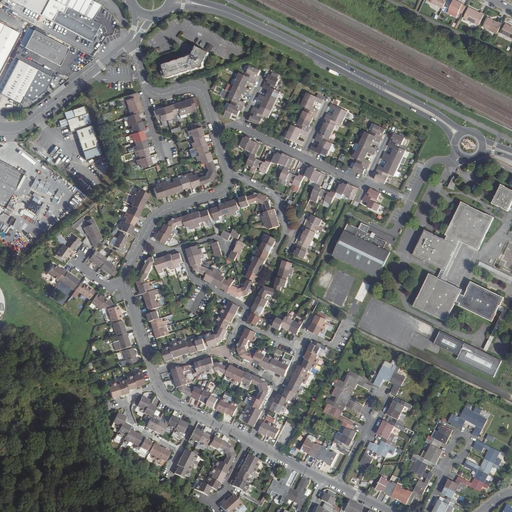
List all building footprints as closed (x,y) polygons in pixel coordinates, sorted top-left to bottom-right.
[(11,0),(46,19),(55,2),(51,0),(11,0)] [(56,0),(55,2),(83,16),(92,21),(101,6),(90,0),(56,0)] [(427,0),(428,1),(432,3),(443,8),(446,0),(427,0)] [(455,0),(453,0),(449,9),(458,13),(459,12),(462,13),(466,6),(463,5),(463,4),(455,0)] [(46,19),(91,42),(100,25),(92,21),(83,16),(55,2),(46,19)] [(469,7),(464,18),(479,25),(484,14),(481,12),(480,13),(469,7)] [(488,17),(483,27),(497,34),(502,24),(498,22),(488,17)] [(0,72),(20,34),(0,23),(0,72)] [(511,26),(506,23),(501,33),(511,38),(511,26)] [(68,49),(33,31),(24,47),(60,66),(68,49)] [(171,62),(170,62),(160,65),(162,72),(165,71),(167,78),(199,68),(199,69),(200,69),(201,69),(202,68),(203,68),(203,67),(204,66),(204,65),(203,65),(209,53),(197,47),(192,56),(184,58),(184,57),(178,59),(178,60),(171,62)] [(0,93),(0,94),(20,104),(23,98),(31,102),(45,91),(52,78),(51,78),(54,74),(16,53),(0,83),(0,93)] [(246,72),(244,75),(256,81),(258,77),(256,76),(257,75),(259,75),(261,71),(250,66),(247,72),(246,72)] [(244,75),(240,73),(237,79),(245,84),(246,82),(248,83),(249,81),(254,84),(256,81),(244,75)] [(266,81),(264,85),(276,90),(278,87),(277,86),(280,80),(269,75),(267,80),(269,81),(268,82),(266,81)] [(237,79),(234,86),(250,94),(252,90),(246,88),(246,86),(244,85),(245,84),(237,79)] [(269,93),(269,95),(278,99),(281,92),(276,90),(264,85),(263,88),(268,91),(267,92),(269,93)] [(243,94),(248,97),(250,94),(234,86),(231,92),(239,96),(240,95),(242,96),(243,94)] [(238,98),(239,96),(231,92),(226,90),(223,97),(227,99),(232,101),(244,107),(245,103),(240,101),(240,99),(238,98)] [(125,100),(127,106),(139,102),(137,93),(127,96),(128,99),(125,100)] [(317,97),(307,93),(304,99),(312,103),(313,101),(315,102),(316,101),(322,104),(323,100),(317,97)] [(265,97),(260,94),(259,97),(275,105),(278,99),(269,95),(268,96),(266,96),(265,97)] [(263,105),(262,107),(272,112),(275,105),(259,97),(257,101),(262,103),(262,105),(263,105)] [(301,105),(301,106),(306,108),(317,113),(319,110),(313,107),(314,106),(311,105),(312,103),(304,99),(304,100),(301,98),(298,104),(301,105)] [(192,99),(182,102),(186,114),(192,112),(191,109),(195,108),(195,107),(192,99)] [(242,110),(244,107),(232,101),(228,111),(226,110),(224,116),(230,119),(233,113),(238,116),(240,111),(238,110),(239,108),(242,110)] [(138,113),(143,112),(139,102),(127,106),(129,112),(132,111),(133,115),(138,113)] [(186,114),(182,102),(172,105),(175,114),(179,113),(180,116),(186,114)] [(336,112),(338,113),(337,114),(345,118),(348,112),(332,104),(330,108),(336,110),(336,112)] [(172,115),(175,114),(172,105),(163,108),(166,120),(173,118),(172,115)] [(69,127),(70,132),(75,131),(91,125),(88,114),(86,114),(84,107),(64,113),(66,119),(68,125),(70,124),(70,127),(69,127)] [(254,107),(252,111),(264,116),(269,118),(272,112),(262,107),(262,109),(260,108),(259,110),(254,107)] [(160,119),(161,122),(166,120),(163,108),(153,111),(156,120),(160,119)] [(316,117),(317,113),(306,108),(301,117),(311,122),(313,118),(311,117),(312,115),(316,117)] [(251,117),(249,121),(260,126),(264,116),(252,111),(251,114),(254,115),(253,117),(251,117)] [(128,126),(131,125),(141,122),(140,118),(138,113),(133,115),(128,117),(130,120),(127,121),(128,126)] [(328,114),(326,117),(338,123),(342,125),(345,118),(337,114),(336,116),(334,115),(333,117),(328,114)] [(310,126),(311,122),(301,117),(297,127),(308,133),(310,129),(307,127),(308,125),(310,126)] [(333,132),(338,123),(326,117),(324,121),(328,122),(327,124),(325,123),(323,127),(333,132)] [(143,131),(144,130),(141,122),(131,125),(132,129),(129,130),(131,135),(143,131)] [(101,155),(91,125),(75,131),(85,160),(101,155)] [(297,127),(292,125),(289,132),(297,136),(298,134),(300,135),(301,133),(307,136),(308,133),(297,127)] [(373,131),(372,130),(370,134),(382,139),(383,136),(384,134),(386,129),(376,125),(373,131)] [(189,137),(192,136),(193,139),(202,136),(204,135),(201,127),(196,129),(187,131),(189,137)] [(319,133),(317,136),(329,142),(333,132),(323,127),(321,132),(323,133),(322,135),(319,133)] [(133,139),(134,142),(145,139),(143,131),(131,135),(129,135),(131,140),(133,139)] [(297,136),(289,132),(286,138),(302,146),(304,142),(298,139),(298,138),(296,137),(297,136)] [(365,132),(362,138),(371,142),(372,140),(373,141),(374,140),(380,142),(382,139),(370,134),(365,132)] [(244,137),(245,135),(242,134),(236,146),(240,147),(240,146),(247,149),(251,140),(252,138),(247,136),(246,138),(244,137)] [(392,140),(390,143),(402,148),(403,145),(402,144),(405,138),(395,134),(392,138),(395,139),(394,141),(392,140)] [(191,143),(193,148),(206,144),(205,140),(204,140),(202,136),(193,139),(194,142),(191,143)] [(320,144),(323,145),(322,147),(330,151),(333,144),(329,142),(317,136),(315,140),(321,143),(320,144)] [(372,145),(370,144),(371,142),(362,138),(359,144),(376,152),(377,149),(371,146),(372,145)] [(134,151),(148,147),(145,139),(134,142),(135,146),(133,147),(134,151)] [(252,153),(252,154),(255,156),(261,144),(257,143),(256,145),(254,144),(255,142),(251,140),(247,149),(246,150),(252,153)] [(406,151),(402,148),(390,143),(388,147),(394,149),(393,150),(396,152),(395,153),(403,157),(406,151)] [(194,153),(197,152),(198,156),(208,152),(206,148),(207,147),(206,144),(193,148),(194,153)] [(359,144),(356,151),(365,155),(366,153),(368,154),(368,153),(374,156),(376,152),(359,144)] [(318,149),(312,146),(311,150),(327,157),(330,151),(322,147),(321,149),(319,148),(318,149)] [(139,156),(140,159),(149,156),(148,151),(149,151),(148,147),(134,151),(136,157),(139,156)] [(277,152),(273,150),(268,162),(271,163),(272,162),(278,165),(279,164),(283,155),(278,153),(277,155),(276,154),(277,152)] [(356,151),(353,158),(358,160),(370,165),(371,162),(366,159),(366,158),(364,157),(365,155),(356,151)] [(209,152),(208,152),(198,156),(195,156),(197,162),(200,161),(201,164),(205,163),(212,161),(209,152)] [(288,155),(284,153),(283,155),(279,164),(285,167),(285,168),(288,169),(294,158),(290,156),(289,158),(287,157),(288,155)] [(400,164),(403,157),(395,153),(394,155),(392,154),(391,155),(386,153),(384,156),(400,164)] [(255,156),(252,154),(247,164),(253,167),(251,171),(255,173),(258,167),(261,161),(256,158),(256,156),(255,156)] [(141,168),(152,165),(149,156),(140,159),(136,160),(137,166),(140,165),(141,168)] [(390,164),(389,166),(397,170),(400,164),(384,156),(382,159),(388,162),(388,163),(390,164)] [(353,169),(364,174),(366,170),(364,169),(365,167),(368,169),(370,165),(358,160),(353,169)] [(207,169),(208,169),(206,173),(214,177),(216,174),(215,171),(216,171),(217,170),(216,169),(216,168),(215,168),(212,161),(205,163),(207,169)] [(267,161),(266,163),(261,161),(258,167),(261,169),(260,171),(267,174),(271,163),(268,162),(267,161)] [(23,176),(23,175),(0,162),(0,206),(5,209),(16,188),(23,176)] [(306,164),(301,175),(305,177),(305,176),(311,179),(316,170),(316,168),(312,166),(311,168),(308,167),(310,165),(306,164)] [(394,177),(397,170),(389,166),(388,168),(386,167),(385,169),(380,166),(378,169),(390,175),(394,177)] [(288,169),(285,168),(278,182),(285,185),(287,180),(291,181),(294,175),(288,172),(289,170),(288,169)] [(379,176),(377,175),(375,179),(385,184),(390,175),(378,169),(376,172),(380,174),(379,176)] [(317,183),(317,184),(320,186),(325,174),(322,173),(321,175),(319,174),(320,172),(316,170),(311,179),(311,180),(317,183)] [(186,174),(191,188),(199,185),(197,178),(195,175),(192,176),(191,173),(186,174)] [(209,182),(212,181),(214,177),(206,173),(204,177),(203,176),(197,178),(199,185),(206,183),(207,184),(208,184),(209,184),(210,183),(209,182)] [(187,189),(191,188),(186,174),(181,176),(182,179),(178,180),(182,190),(187,188),(187,189)] [(300,175),(299,177),(294,175),(291,181),(294,183),(293,184),(300,188),(305,177),(301,175),(300,175)] [(19,189),(25,177),(23,176),(16,188),(19,189)] [(173,179),(174,182),(170,183),(174,194),(182,191),(182,190),(178,180),(177,177),(173,179)] [(453,189),(457,179),(453,177),(448,186),(453,189)] [(167,184),(166,181),(161,183),(165,196),(174,194),(170,183),(167,184)] [(342,185),(341,184),(342,182),(338,181),(332,192),(336,194),(337,192),(343,195),(344,194),(348,185),(343,183),(342,185)] [(153,188),(156,199),(165,196),(161,183),(156,184),(157,187),(153,188)] [(353,200),(359,188),(355,187),(354,189),(353,188),(354,186),(349,183),(348,185),(344,194),(350,197),(350,198),(353,200)] [(316,203),(319,196),(323,197),(326,191),(322,189),(320,188),(321,187),(320,186),(317,184),(315,187),(310,200),(316,203)] [(511,190),(505,187),(505,186),(502,184),(492,203),(496,205),(496,204),(504,208),(504,209),(509,211),(510,208),(511,205),(511,203),(511,190)] [(369,196),(366,194),(365,198),(376,203),(381,193),(370,188),(368,193),(370,194),(369,196)] [(137,193),(135,191),(132,196),(145,203),(149,195),(139,190),(137,193)] [(326,199),(325,201),(331,204),(336,194),(332,192),(331,191),(331,193),(326,191),(323,197),(326,199)] [(256,203),(256,202),(259,204),(264,195),(260,193),(258,194),(258,193),(257,193),(256,193),(255,193),(254,193),(254,194),(254,195),(247,197),(249,205),(256,203)] [(268,200),(268,198),(264,195),(259,204),(263,206),(265,213),(272,210),(269,203),(270,202),(271,201),(270,200),(269,199),(268,200)] [(141,210),(145,203),(132,196),(130,201),(133,202),(131,206),(132,206),(141,210)] [(247,197),(246,196),(236,199),(239,207),(242,206),(243,209),(250,207),(249,205),(247,197)] [(329,208),(331,204),(325,201),(326,199),(323,197),(320,204),(329,208)] [(376,203),(365,198),(363,201),(369,204),(368,205),(370,206),(369,208),(377,212),(381,205),(376,203)] [(239,207),(236,199),(228,202),(233,216),(237,215),(237,212),(240,211),(239,207)] [(497,313),(496,313),(498,309),(500,305),(501,305),(504,297),(471,281),(467,289),(468,289),(464,295),(460,293),(462,289),(442,279),(460,241),(479,250),(483,242),(482,241),(494,217),(486,213),(470,205),(462,201),(446,234),(444,233),(442,237),(442,238),(434,234),(434,233),(426,229),(414,255),(422,259),(423,258),(439,266),(439,267),(443,269),(438,278),(430,274),(418,298),(414,306),(447,322),(451,313),(450,313),(456,300),(460,303),(459,305),(493,321),(497,313)] [(228,202),(219,205),(220,206),(223,216),(227,215),(228,218),(233,216),(228,202)] [(131,209),(128,208),(126,212),(138,219),(140,215),(139,215),(141,210),(132,206),(131,209)] [(220,217),(223,216),(220,206),(215,208),(215,206),(211,208),(211,209),(214,218),(215,222),(221,220),(220,217)] [(204,210),(205,211),(200,213),(203,223),(207,222),(208,224),(212,223),(211,219),(208,210),(208,209),(204,210)] [(265,216),(262,217),(264,222),(278,218),(275,209),(272,210),(265,213),(264,213),(265,216)] [(200,213),(200,211),(191,214),(196,228),(200,227),(200,224),(203,223),(200,213)] [(137,222),(138,219),(126,212),(123,217),(126,219),(125,222),(133,226),(135,222),(137,222)] [(196,228),(191,214),(183,217),(185,224),(186,228),(190,227),(190,230),(196,228)] [(319,226),(323,220),(314,216),(312,215),(311,219),(312,219),(310,222),(312,223),(310,226),(317,229),(318,226),(319,226)] [(173,221),(170,222),(168,225),(175,229),(176,230),(178,226),(179,227),(185,224),(183,217),(175,219),(175,218),(174,218),(173,218),(173,219),(172,219),(172,220),(173,221)] [(270,230),(280,226),(278,218),(264,222),(266,227),(268,226),(270,230)] [(134,227),(133,226),(125,222),(122,221),(119,226),(122,227),(120,230),(130,235),(134,227)] [(390,252),(383,249),(386,242),(364,231),(367,225),(358,221),(355,227),(348,223),(344,230),(332,255),(378,277),(390,252)] [(99,233),(94,223),(86,227),(83,228),(87,235),(88,235),(95,247),(96,244),(99,240),(102,239),(99,233)] [(163,228),(161,228),(160,231),(173,238),(175,233),(173,232),(175,229),(168,225),(165,224),(163,228)] [(306,231),(305,231),(303,235),(313,239),(316,233),(315,232),(317,229),(310,226),(309,229),(307,228),(306,231)] [(238,239),(241,233),(234,229),(231,235),(224,231),(221,237),(228,240),(231,236),(238,239)] [(170,242),(173,238),(160,231),(156,239),(166,244),(168,241),(170,242)] [(125,241),(126,242),(129,237),(120,233),(114,246),(121,250),(125,241)] [(71,250),(73,247),(74,248),(80,240),(74,235),(70,240),(69,239),(67,242),(59,236),(57,240),(63,244),(64,245),(71,250)] [(277,240),(268,235),(264,242),(273,247),(277,240)] [(310,246),(313,239),(303,235),(301,239),(302,239),(301,242),(302,242),(301,245),(307,248),(311,250),(313,247),(310,246)] [(240,255),(245,244),(239,241),(234,251),(238,254),(240,255)] [(223,257),(218,242),(212,244),(216,259),(223,257)] [(270,254),(273,247),(264,242),(261,249),(270,254)] [(71,250),(64,245),(63,244),(55,255),(62,260),(63,261),(71,250)] [(297,250),(296,250),(294,254),(304,259),(308,252),(306,251),(307,248),(301,245),(300,248),(298,248),(297,250)] [(201,248),(198,249),(197,246),(186,249),(189,258),(203,253),(201,248)] [(266,261),(270,254),(261,249),(258,248),(256,253),(258,254),(257,257),(266,261)] [(96,251),(93,249),(93,250),(87,258),(89,260),(96,251)] [(229,258),(234,261),(238,254),(234,251),(232,250),(229,258)] [(96,251),(89,260),(100,267),(105,260),(107,259),(96,251)] [(180,264),(183,263),(180,253),(175,254),(175,253),(171,255),(176,268),(181,267),(180,264)] [(192,266),(193,266),(201,263),(203,263),(201,259),(204,258),(203,253),(189,258),(192,266)] [(171,270),(176,268),(171,255),(171,254),(162,257),(166,268),(170,267),(171,270)] [(152,266),(156,265),(154,259),(153,257),(149,258),(148,260),(147,260),(146,260),(145,261),(145,262),(145,263),(146,263),(143,270),(150,273),(153,268),(152,266)] [(163,269),(166,268),(162,257),(154,259),(156,265),(159,274),(164,272),(163,269)] [(262,268),(266,261),(257,257),(253,264),(262,268)] [(111,268),(113,265),(105,260),(100,267),(111,275),(115,270),(111,268)] [(292,263),(283,260),(280,269),(293,273),(294,268),(291,267),(292,263)] [(202,267),(201,263),(193,266),(194,269),(196,271),(196,272),(196,273),(197,273),(198,273),(199,273),(199,272),(206,276),(210,269),(204,266),(202,267)] [(511,276),(484,263),(480,270),(510,285),(511,281),(511,276)] [(259,275),(262,268),(253,264),(250,271),(259,275)] [(60,268),(59,269),(56,266),(53,265),(47,273),(57,280),(57,279),(60,281),(61,281),(67,272),(64,269),(63,270),(60,268)] [(213,271),(210,269),(206,276),(205,280),(212,284),(219,270),(215,268),(213,271)] [(293,273),(280,269),(277,277),(287,280),(288,277),(291,278),(293,273)] [(146,279),(147,279),(150,273),(143,270),(139,276),(138,277),(137,277),(137,278),(137,279),(138,279),(138,280),(137,282),(138,286),(147,283),(146,279)] [(212,284),(220,288),(225,279),(225,277),(223,276),(224,273),(219,270),(212,284)] [(246,277),(255,282),(259,275),(250,271),(246,277)] [(61,281),(73,289),(80,280),(67,272),(61,281)] [(286,288),(288,280),(287,280),(277,277),(275,285),(282,287),(286,288)] [(228,293),(228,292),(232,285),(234,280),(230,278),(228,280),(225,279),(220,288),(225,290),(225,291),(228,293)] [(245,285),(246,287),(242,288),(244,296),(248,295),(249,292),(250,292),(251,292),(251,291),(251,290),(254,283),(248,280),(245,285)] [(138,286),(141,295),(143,294),(155,290),(153,285),(150,286),(149,282),(147,283),(138,286)] [(84,284),(84,285),(81,283),(76,289),(87,297),(92,289),(84,284)] [(240,298),(244,296),(242,288),(238,289),(237,288),(232,285),(228,292),(235,295),(235,296),(235,297),(236,297),(237,297),(238,296),(240,298)] [(272,295),(279,297),(282,287),(275,285),(274,289),(272,295)] [(274,289),(264,286),(259,296),(266,299),(268,294),(272,295),(274,289)] [(155,290),(143,294),(146,303),(156,299),(158,299),(157,295),(159,294),(158,289),(155,290)] [(100,305),(103,308),(113,305),(104,298),(102,297),(102,296),(98,293),(91,302),(98,307),(100,305)] [(266,299),(259,296),(256,303),(265,308),(269,301),(266,299)] [(147,307),(148,311),(156,309),(162,307),(160,301),(157,302),(156,299),(146,303),(147,307)] [(223,308),(236,315),(240,307),(230,302),(228,305),(225,304),(223,308)] [(265,308),(256,303),(251,312),(258,316),(260,314),(262,315),(265,308)] [(498,309),(503,311),(484,351),(486,352),(508,309),(501,305),(500,305),(498,309)] [(121,314),(120,315),(119,312),(117,306),(107,310),(111,322),(122,318),(121,314)] [(232,323),(236,315),(223,308),(221,313),(223,314),(222,318),(232,322),(232,323)] [(157,311),(156,309),(148,311),(149,314),(148,314),(150,322),(151,321),(161,318),(159,311),(157,311)] [(317,315),(313,323),(326,329),(331,332),(333,327),(325,323),(327,320),(324,318),(326,315),(319,311),(317,315)] [(263,319),(258,316),(251,312),(249,316),(250,316),(248,321),(257,326),(259,322),(261,324),(263,319)] [(281,327),(289,331),(294,321),(291,319),(292,317),(287,314),(284,321),(281,327)] [(230,325),(232,322),(222,318),(219,316),(216,321),(219,322),(217,325),(221,327),(226,330),(226,329),(229,325),(230,325)] [(161,318),(151,321),(154,330),(168,326),(169,325),(167,320),(164,321),(163,318),(161,318)] [(281,327),(284,321),(277,318),(276,320),(273,318),(270,325),(279,330),(281,327)] [(298,320),(296,318),(294,321),(289,331),(297,335),(303,323),(298,320)] [(122,321),(112,324),(116,336),(126,333),(122,321)] [(313,323),(309,330),(319,336),(321,333),(323,334),(326,329),(313,323)] [(169,331),(168,326),(154,330),(153,330),(154,334),(156,333),(158,338),(166,336),(167,335),(166,332),(169,331)] [(218,333),(219,335),(215,335),(217,343),(222,341),(223,339),(223,340),(224,340),(225,340),(225,338),(225,337),(228,330),(226,329),(226,330),(221,327),(218,333)] [(246,329),(242,337),(249,339),(256,342),(258,338),(255,336),(257,333),(246,329)] [(323,338),(327,330),(326,329),(323,334),(321,333),(319,336),(323,338)] [(491,357),(475,349),(476,347),(441,330),(435,342),(459,354),(458,359),(494,377),(502,360),(492,355),(491,357)] [(131,348),(130,346),(126,333),(116,336),(117,341),(113,342),(116,351),(125,347),(126,350),(131,348)] [(211,335),(210,333),(205,334),(206,339),(209,346),(209,348),(218,345),(217,343),(215,335),(215,334),(211,335)] [(238,346),(238,348),(239,353),(247,350),(245,346),(247,345),(249,339),(242,337),(239,344),(238,344),(237,344),(237,345),(238,346)] [(190,339),(191,343),(188,343),(191,352),(191,354),(199,351),(196,341),(195,338),(190,339)] [(206,349),(206,347),(209,346),(206,339),(203,340),(203,339),(196,341),(199,351),(206,349)] [(184,343),(183,340),(178,342),(182,355),(191,352),(188,343),(187,342),(184,343)] [(312,343),(308,350),(318,355),(321,348),(320,348),(322,345),(315,341),(313,344),(312,343)] [(173,343),(174,346),(170,347),(174,358),(182,355),(178,342),(173,343)] [(106,343),(98,347),(101,353),(109,349),(106,343)] [(174,358),(170,347),(170,346),(165,347),(166,350),(162,351),(164,356),(165,361),(166,362),(175,359),(174,358)] [(137,362),(136,358),(132,347),(131,348),(126,350),(122,351),(125,361),(127,366),(129,365),(137,362)] [(491,357),(492,355),(486,352),(484,351),(476,347),(475,349),(491,357)] [(263,351),(258,349),(255,355),(253,362),(261,365),(265,356),(265,355),(261,354),(263,351)] [(244,359),(245,358),(253,362),(255,355),(249,352),(248,353),(247,350),(239,353),(241,357),(243,357),(242,358),(243,359),(244,359)] [(308,350),(304,358),(305,358),(317,364),(320,359),(317,358),(319,355),(318,355),(308,350)] [(269,356),(268,358),(265,356),(261,365),(269,369),(274,358),(269,356)] [(279,358),(274,356),(274,358),(269,369),(277,372),(281,362),(278,361),(279,358)] [(213,363),(212,357),(203,360),(207,374),(212,372),(212,369),(215,368),(213,363)] [(303,361),(304,362),(302,366),(310,370),(311,371),(312,368),(315,369),(317,364),(305,358),(303,361)] [(287,362),(282,359),(281,362),(277,372),(285,376),(289,366),(286,364),(287,362)] [(207,374),(203,360),(194,363),(197,371),(198,374),(202,372),(203,375),(207,374)] [(384,364),(383,366),(391,370),(393,365),(385,361),(384,364)] [(219,370),(220,372),(226,374),(229,368),(222,364),(223,363),(222,362),(221,362),(220,362),(219,363),(217,362),(213,363),(215,368),(216,371),(219,370)] [(238,369),(230,365),(229,368),(226,374),(225,375),(229,377),(228,379),(232,382),(238,369)] [(308,374),(310,370),(302,366),(299,365),(295,373),(308,380),(310,375),(308,374)] [(391,370),(383,366),(373,384),(379,387),(384,379),(389,381),(397,366),(394,365),(393,365),(391,370)] [(187,371),(185,366),(172,370),(174,379),(185,375),(184,372),(187,371)] [(397,373),(400,368),(397,366),(389,381),(395,384),(390,393),(396,396),(406,377),(397,373)] [(236,384),(238,381),(241,383),(242,382),(247,373),(238,369),(232,382),(236,384)] [(136,387),(144,384),(140,371),(135,372),(136,375),(132,376),(136,387)] [(366,379),(351,371),(349,374),(365,382),(366,379)] [(247,372),(247,373),(242,382),(245,383),(244,386),(249,389),(252,383),(255,376),(247,372)] [(303,383),(306,384),(308,380),(295,373),(291,381),(301,386),(303,383)] [(174,379),(177,387),(178,386),(186,384),(188,383),(186,380),(189,379),(188,374),(185,375),(174,379)] [(356,382),(370,389),(372,386),(369,385),(365,382),(349,374),(345,383),(340,380),(338,384),(353,391),(355,388),(353,387),(356,382)] [(136,388),(136,387),(132,376),(132,375),(127,376),(128,379),(124,380),(127,390),(128,390),(133,388),(133,389),(136,388)] [(257,385),(258,385),(260,389),(268,386),(266,382),(265,381),(265,380),(264,379),(263,379),(262,379),(255,376),(252,383),(257,385)] [(128,390),(127,390),(124,380),(124,379),(119,381),(120,384),(117,384),(120,395),(129,392),(128,390)] [(300,389),(301,386),(291,381),(287,389),(296,393),(300,395),(302,391),(300,389)] [(112,398),(120,395),(117,384),(116,382),(111,383),(112,386),(108,387),(112,398)] [(244,386),(245,383),(242,382),(240,387),(243,388),(242,390),(247,392),(247,391),(249,389),(244,386)] [(187,388),(186,384),(178,386),(180,391),(181,392),(181,393),(182,394),(183,394),(184,393),(191,397),(195,391),(189,388),(187,388)] [(332,395),(337,397),(360,410),(362,406),(347,399),(350,393),(351,394),(353,391),(338,384),(336,386),(332,395)] [(199,401),(200,400),(205,389),(201,386),(200,389),(196,387),(195,391),(191,397),(199,401)] [(261,393),(259,393),(257,398),(263,402),(267,395),(268,395),(269,394),(269,393),(269,392),(268,392),(269,390),(268,386),(260,389),(261,393)] [(211,389),(206,387),(205,389),(200,400),(207,404),(211,396),(212,394),(209,392),(211,389)] [(286,388),(282,396),(288,399),(295,402),(297,398),(294,397),(296,393),(287,389),(286,388)] [(231,401),(233,398),(225,394),(223,397),(228,400),(227,402),(230,404),(231,401)] [(278,394),(274,402),(287,408),(289,404),(287,403),(288,399),(282,396),(278,394)] [(250,401),(249,404),(252,406),(259,409),(263,402),(257,398),(251,395),(248,400),(250,401)] [(211,396),(207,404),(207,405),(217,410),(220,403),(217,401),(218,399),(211,396)] [(137,407),(140,399),(136,397),(132,404),(137,407)] [(149,401),(142,397),(140,399),(137,407),(135,411),(138,412),(137,414),(141,417),(143,414),(148,404),(149,401)] [(228,400),(223,397),(220,403),(217,410),(224,414),(225,413),(230,404),(227,402),(228,400)] [(327,398),(325,402),(328,403),(343,411),(344,408),(343,407),(344,405),(358,413),(360,410),(337,397),(335,402),(327,398)] [(229,414),(233,416),(237,408),(238,407),(235,406),(236,403),(231,401),(230,404),(225,413),(228,415),(229,414)] [(395,401),(394,401),(390,408),(402,414),(405,407),(410,409),(412,406),(402,401),(400,404),(395,401)] [(282,412),(284,413),(287,408),(274,402),(270,410),(278,413),(280,415),(282,412)] [(328,403),(323,412),(344,422),(352,426),(353,423),(339,415),(340,413),(341,414),(343,411),(328,403)] [(149,420),(152,415),(156,408),(148,404),(143,414),(146,415),(144,418),(149,420)] [(262,411),(259,409),(252,406),(250,409),(248,408),(246,412),(258,419),(262,411)] [(466,421),(471,424),(479,408),(476,407),(473,412),(465,408),(460,418),(452,414),(448,422),(456,426),(462,429),(466,421)] [(398,420),(402,414),(390,408),(387,415),(390,416),(394,418),(392,421),(400,425),(401,422),(398,420)] [(473,435),(479,438),(479,436),(488,420),(487,419),(480,415),(483,410),(479,408),(471,424),(477,426),(476,428),(473,435)] [(490,414),(483,410),(480,415),(487,419),(490,414)] [(254,427),(258,419),(246,412),(243,417),(246,419),(244,421),(254,427)] [(123,422),(125,417),(118,413),(113,423),(115,424),(114,427),(119,430),(123,422)] [(157,417),(152,415),(149,420),(146,427),(154,431),(159,422),(156,420),(157,417)] [(171,428),(174,430),(179,420),(175,418),(175,417),(172,415),(171,416),(172,416),(168,423),(166,428),(170,430),(171,428)] [(163,420),(162,423),(159,422),(154,431),(161,435),(166,428),(168,423),(163,420)] [(179,440),(182,434),(187,424),(179,420),(174,430),(173,433),(177,435),(176,438),(179,440)] [(439,424),(442,425),(438,432),(450,438),(453,431),(450,429),(447,428),(448,424),(440,420),(439,424)] [(267,436),(273,424),(269,421),(267,424),(265,423),(264,422),(259,432),(267,436)] [(386,423),(384,421),(380,428),(391,433),(395,427),(401,430),(403,427),(402,426),(400,425),(392,421),(390,424),(386,423)] [(129,430),(131,426),(123,422),(119,430),(117,433),(116,435),(121,438),(122,435),(125,437),(129,430)] [(342,426),(346,428),(343,434),(353,440),(356,433),(350,429),(352,426),(344,422),(342,426)] [(114,427),(115,424),(113,423),(110,427),(114,429),(113,431),(117,433),(119,430),(114,427)] [(277,428),(278,426),(273,424),(267,436),(271,438),(271,437),(275,438),(280,430),(277,428)] [(380,428),(377,434),(384,438),(382,441),(392,446),(393,443),(388,440),(391,433),(380,428)] [(197,443),(198,441),(202,433),(195,429),(188,441),(193,444),(194,441),(197,443)] [(136,434),(129,430),(125,437),(122,442),(127,445),(128,442),(131,444),(136,434)] [(435,439),(438,432),(434,430),(431,437),(428,436),(426,439),(427,439),(430,441),(432,437),(435,439)] [(432,437),(430,441),(438,445),(440,441),(443,443),(446,445),(450,438),(438,432),(435,439),(432,437)] [(208,434),(207,435),(202,433),(198,441),(201,443),(200,445),(204,448),(207,443),(211,436),(208,434)] [(144,439),(144,438),(136,434),(131,444),(134,445),(133,448),(138,450),(139,448),(143,439),(144,439)] [(343,443),(350,446),(353,440),(343,434),(340,441),(336,439),(334,442),(342,446),(343,443)] [(220,442),(221,441),(211,436),(207,443),(210,444),(209,446),(216,450),(217,448),(220,442)] [(144,439),(143,439),(139,448),(146,452),(147,450),(150,452),(154,444),(144,439)] [(305,452),(309,454),(315,443),(307,439),(301,451),(305,453),(305,452)] [(426,443),(432,446),(428,452),(440,458),(443,451),(439,450),(437,448),(438,445),(430,441),(427,439),(426,443)] [(201,443),(198,441),(197,443),(196,446),(203,450),(204,448),(200,445),(201,443)] [(368,448),(371,450),(376,452),(386,457),(387,456),(390,449),(394,451),(395,452),(396,451),(399,453),(400,450),(397,449),(392,446),(382,441),(380,446),(375,443),(374,444),(371,442),(368,448)] [(487,456),(485,459),(500,466),(501,463),(497,460),(501,452),(484,443),(478,441),(476,444),(491,451),(488,456),(487,456)] [(227,445),(220,442),(217,448),(222,451),(224,450),(225,454),(233,452),(232,447),(229,446),(229,445),(228,445),(227,445)] [(210,444),(207,443),(204,448),(214,453),(216,450),(209,446),(210,444)] [(323,447),(315,443),(309,454),(314,456),(313,457),(316,459),(323,447)] [(155,461),(161,448),(154,444),(150,452),(149,454),(152,456),(150,458),(155,461)] [(351,451),(342,446),(340,450),(349,455),(351,451)] [(320,459),(325,462),(329,453),(330,451),(323,447),(316,459),(320,460),(320,459)] [(169,452),(161,448),(155,461),(160,463),(161,460),(164,462),(169,452)] [(369,454),(371,450),(368,448),(361,463),(364,464),(364,463),(367,464),(359,479),(362,480),(374,457),(369,454)] [(192,453),(185,449),(181,457),(191,462),(193,459),(195,461),(197,456),(192,453)] [(330,451),(329,453),(325,462),(328,463),(328,465),(332,467),(338,454),(330,451)] [(226,458),(225,458),(222,464),(229,467),(232,460),(233,460),(234,459),(234,458),(233,458),(234,456),(233,452),(225,454),(226,458)] [(440,458),(428,452),(428,453),(425,459),(421,457),(415,454),(413,457),(420,461),(428,465),(430,461),(433,463),(436,465),(440,458)] [(256,463),(258,460),(250,456),(248,454),(244,462),(257,469),(259,465),(256,463)] [(191,462),(181,457),(177,465),(189,472),(192,467),(189,466),(191,462)] [(430,480),(431,480),(433,474),(430,472),(428,475),(422,472),(425,467),(427,468),(428,465),(420,461),(413,457),(412,460),(413,461),(417,463),(413,470),(412,471),(414,472),(424,477),(426,478),(430,480)] [(500,466),(485,459),(484,461),(485,462),(483,467),(481,467),(468,460),(466,463),(489,475),(491,472),(493,466),(497,468),(498,469),(500,466)] [(214,466),(216,467),(215,470),(225,475),(229,467),(222,464),(216,461),(214,466)] [(254,473),(257,469),(244,462),(240,470),(248,475),(250,476),(255,478),(257,475),(254,473)] [(478,476),(477,476),(475,479),(489,486),(491,483),(486,480),(489,475),(466,463),(464,466),(479,474),(478,476)] [(187,477),(189,472),(177,465),(175,468),(177,469),(174,474),(179,477),(183,478),(184,475),(187,477)] [(210,473),(212,474),(210,478),(220,483),(221,483),(225,475),(215,470),(212,468),(210,473)] [(271,491),(277,494),(289,471),(285,469),(278,484),(276,482),(276,481),(273,480),(266,494),(269,496),(269,495),(271,491)] [(236,474),(234,477),(236,478),(247,484),(249,479),(247,478),(248,475),(240,470),(237,475),(236,474)] [(280,502),(283,503),(291,489),(287,487),(287,488),(284,487),(292,472),(289,471),(277,494),(282,496),(280,500),(280,502)] [(218,486),(220,483),(210,478),(208,477),(205,481),(207,482),(206,485),(211,488),(215,490),(217,485),(218,486)] [(380,490),(384,492),(389,483),(386,481),(387,480),(382,477),(376,489),(380,491),(380,490)] [(457,480),(467,485),(480,492),(483,487),(488,489),(489,486),(475,479),(473,482),(475,482),(474,485),(459,477),(457,480)] [(247,484),(236,478),(232,486),(242,491),(243,488),(246,490),(249,484),(247,484)] [(289,500),(294,502),(306,479),(303,478),(295,492),(293,491),(294,490),(291,489),(283,503),(286,505),(289,500)] [(419,480),(418,483),(413,493),(407,504),(410,505),(418,491),(420,492),(419,493),(423,495),(430,480),(426,478),(424,483),(419,480)] [(309,481),(306,479),(294,502),(299,505),(297,510),(300,511),(307,497),(304,496),(303,497),(301,496),(309,481)] [(455,483),(450,480),(446,487),(456,492),(460,485),(465,488),(467,485),(457,480),(455,483)] [(211,488),(206,485),(201,482),(199,486),(197,485),(194,489),(207,495),(211,488)] [(393,483),(392,484),(389,483),(384,492),(388,494),(388,495),(391,497),(398,485),(393,483)] [(395,498),(399,500),(404,491),(405,489),(398,485),(391,497),(395,499),(395,498)] [(453,499),(456,492),(446,487),(443,494),(449,497),(447,500),(455,504),(457,501),(453,499)] [(408,490),(407,492),(404,491),(399,500),(404,502),(403,503),(407,505),(407,504),(413,493),(408,490)] [(326,503),(325,507),(332,510),(333,511),(334,511),(336,508),(331,505),(334,499),(324,494),(321,500),(325,502),(326,503)] [(237,499),(233,495),(226,501),(234,509),(236,511),(242,511),(246,509),(237,499)] [(453,507),(455,504),(447,500),(445,503),(442,502),(439,500),(436,507),(445,511),(446,511),(449,505),(453,507)] [(226,501),(220,506),(224,511),(234,511),(236,511),(234,509),(226,501)] [(342,511),(343,511),(344,511),(351,511),(355,504),(349,501),(346,505),(346,507),(342,505),(340,510),(338,511),(342,511)]
